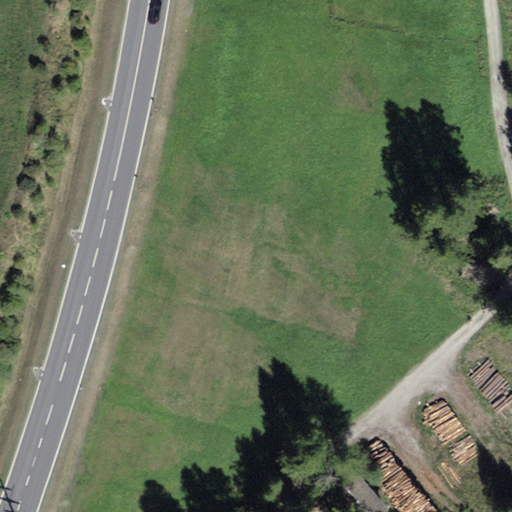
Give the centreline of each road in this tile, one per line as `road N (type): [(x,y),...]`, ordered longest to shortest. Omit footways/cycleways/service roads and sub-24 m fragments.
road 1 (secondary): [(147,0),(84,292),(15,511)]
road 2 (track): [(274,511),(511,284)]
road 3 (track): [(511,169),(487,0)]
